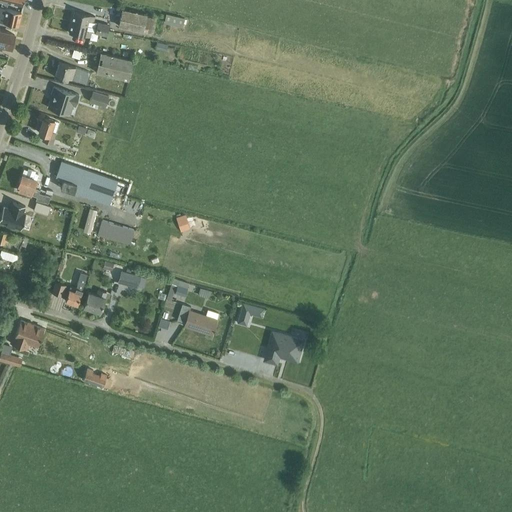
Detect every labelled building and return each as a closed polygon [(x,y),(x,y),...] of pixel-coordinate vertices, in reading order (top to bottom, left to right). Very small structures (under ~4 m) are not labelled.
[(0,20),(18,25),(21,11),(0,6),(0,20)] [(118,26),(143,32),(143,31),(153,33),(156,18),(147,16),(147,14),(122,8),(118,26)] [(73,10),(71,21),(87,25),(96,27),(97,23),(93,22),(94,16),(89,15),(89,14),(73,10)] [(166,13),(164,22),(183,26),(185,18),(166,13)] [(87,25),(71,21),(68,32),(84,36),(84,35),(90,36),(91,31),(95,32),(96,27),(87,25)] [(96,27),(108,29),(109,24),(97,21),(97,23),(96,27)] [(108,29),(96,27),(95,32),(106,35),(108,29)] [(0,30),(0,44),(11,47),(11,46),(13,46),(14,41),(13,40),(14,34),(0,30)] [(157,41),(155,48),(166,51),(167,44),(157,41)] [(133,60),(100,52),(96,72),(129,79),(133,60)] [(59,62),(54,76),(67,80),(68,77),(77,80),(87,84),(91,72),(75,67),(59,62)] [(75,104),(79,93),(53,85),(50,94),(53,94),(49,107),(68,113),(71,103),(75,104)] [(92,90),(89,101),(104,106),(108,95),(92,90)] [(51,143),(59,122),(43,116),(41,124),(39,124),(37,129),(39,129),(38,131),(44,134),(42,140),(51,143)] [(78,125),(76,132),(84,135),(86,128),(78,125)] [(59,147),(58,154),(72,157),(74,150),(59,147)] [(109,204),(118,180),(71,164),(73,160),(63,156),(62,160),(60,160),(55,175),(63,178),(60,187),(74,191),(75,187),(83,190),(81,194),(109,204)] [(35,199),(47,203),(50,196),(38,192),(39,189),(33,187),(37,174),(34,173),(35,171),(28,168),(27,170),(23,169),(18,184),(20,185),(19,189),(37,195),(35,199)] [(3,206),(0,214),(0,222),(20,229),(26,213),(22,212),(25,205),(12,201),(10,208),(3,206)] [(36,201),(33,210),(47,215),(50,206),(36,201)] [(190,229),(185,215),(176,218),(180,232),(190,229)] [(130,242),(134,229),(102,219),(98,233),(130,242)] [(12,234),(0,229),(0,242),(5,244),(5,241),(9,243),(12,234)] [(104,261),(102,268),(111,270),(113,263),(104,261)] [(136,286),(139,275),(121,270),(118,281),(136,286)] [(82,289),(87,274),(80,272),(77,282),(76,288),(70,286),(65,300),(77,304),(82,289)] [(175,294),(185,298),(189,284),(173,279),(171,284),(177,286),(175,294)] [(62,295),(66,284),(55,281),(51,292),(62,295)] [(83,306),(100,311),(106,292),(98,289),(96,294),(88,291),(83,306)] [(242,302),(236,322),(246,324),(249,313),(251,304),(242,302)] [(207,308),(205,315),(189,310),(191,306),(182,303),(177,319),(185,322),(184,325),(211,334),(219,312),(207,308)] [(15,333),(12,343),(27,349),(29,344),(38,347),(43,331),(44,328),(33,324),(20,320),(15,333)] [(272,330),(263,361),(278,365),(280,357),(298,362),(305,339),(272,330)] [(1,349),(0,353),(0,360),(20,366),(22,357),(10,353),(12,345),(3,343),(1,349)] [(278,373),(280,367),(264,362),(262,369),(278,373)] [(87,367),(83,379),(103,386),(107,373),(101,371),(100,374),(92,371),(93,368),(87,367)]
